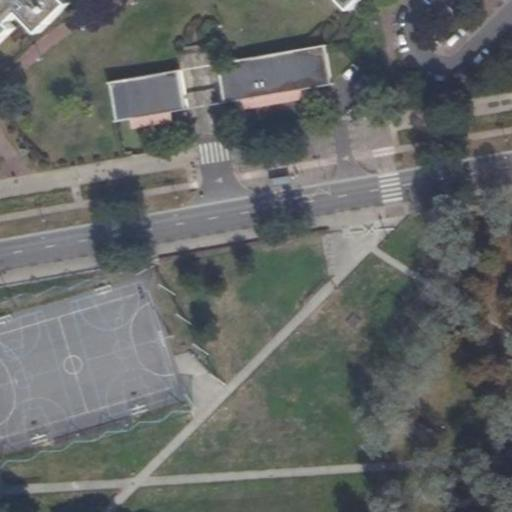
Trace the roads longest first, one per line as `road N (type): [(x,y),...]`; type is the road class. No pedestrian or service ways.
road 1 (primary): [(511,166),(0,254)]
road 2 (track): [(0,76),(41,39),(108,0)]
